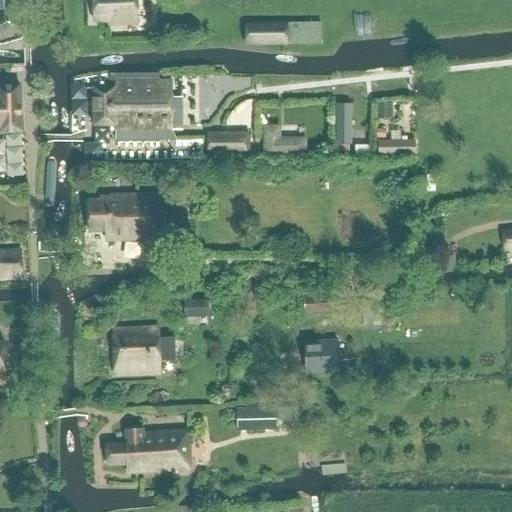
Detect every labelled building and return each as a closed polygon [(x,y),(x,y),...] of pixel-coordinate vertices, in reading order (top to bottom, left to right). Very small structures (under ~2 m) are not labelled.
[(92,0),(93,21),(120,20),(120,24),(137,24),(135,0),(92,0)] [(320,23),(285,24),(286,44),(321,43),(320,23)] [(246,44),(286,44),(285,24),(245,24),(246,44)] [(171,130),(171,81),(119,81),(119,87),(93,87),(93,125),(115,124),(115,130),(129,130),(171,130)] [(0,132),(22,132),(19,85),(0,86),(0,132)] [(392,119),(392,103),(376,103),(376,119),(392,119)] [(352,147),(352,107),(335,107),(335,161),(349,161),(349,147),(352,147)] [(236,124),(236,112),(227,112),(227,124),(236,124)] [(279,125),(263,125),(263,155),(305,154),(305,137),(280,138),(279,125)] [(208,154),(248,154),(248,133),(207,134),(208,154)] [(377,155),(415,155),(415,141),(377,141),(377,155)] [(0,162),(13,163),(13,146),(0,146),(0,162)] [(163,239),(162,194),(109,195),(110,200),(89,200),(89,231),(117,230),(118,240),(152,239),(163,239)] [(169,202),(170,237),(188,236),(187,202),(169,202)] [(504,250),(511,249),(511,231),(503,232),(504,250)] [(21,272),(20,250),(0,251),(0,277),(10,277),(9,272),(21,272)] [(423,259),(423,263),(424,275),(456,272),(454,256),(423,259)] [(304,313),(332,312),(331,293),(303,295),(304,313)] [(208,299),(184,300),(185,317),(208,316),(208,299)] [(201,330),(202,322),(180,321),(180,330),(201,330)] [(159,372),(159,365),(173,364),(172,337),(158,338),(158,328),(113,329),(114,373),(159,372)] [(339,370),(337,341),(303,343),(305,372),(339,370)] [(237,431),(276,430),(276,407),(236,408),(237,431)] [(189,448),(188,430),(143,433),(142,429),(126,430),(126,443),(106,445),(107,465),(127,464),(127,473),(171,470),(170,449),(189,448)]
